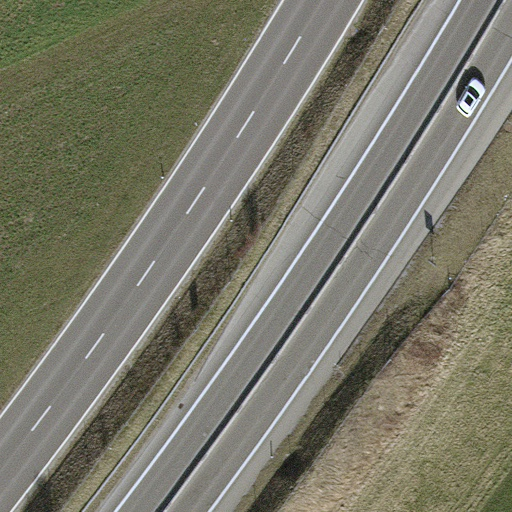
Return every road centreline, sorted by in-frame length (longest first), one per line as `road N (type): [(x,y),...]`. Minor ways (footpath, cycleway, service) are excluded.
road 1 (trunk): [(482,0),(310,272),(138,511)]
road 2 (trunk): [(188,511),(410,194),(511,27)]
road 3 (primary): [(0,474),(148,273),(325,0)]
